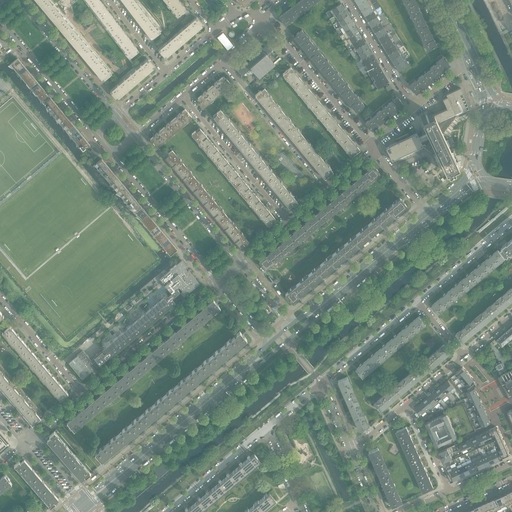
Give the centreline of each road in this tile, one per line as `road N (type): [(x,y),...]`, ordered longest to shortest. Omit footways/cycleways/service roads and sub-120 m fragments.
road 1 (secondary): [(86,508),(432,218)]
road 2 (secondary): [(268,343),(85,498)]
road 3 (secondary): [(427,212),(290,324)]
road 4 (residential): [(81,394),(215,280)]
road 5 (residential): [(261,16),(372,146)]
road 6 (residential): [(111,154),(215,280)]
road 7 (residential): [(238,261),(133,136)]
road 8 (residential): [(286,219),(180,96)]
road 9 (residential): [(222,61),(325,186)]
road 10 (residential): [(115,114),(19,0)]
road 11 (residential): [(0,20),(93,133)]
road 12 (residential): [(415,109),(345,0)]
road 13 (residential): [(265,428),(166,511)]
road 14 (residential): [(417,300),(320,382)]
road 15 (residential): [(0,298),(81,394)]
road 16 (secondary): [(506,107),(492,96),(447,0)]
road 17 (residential): [(511,221),(417,300)]
